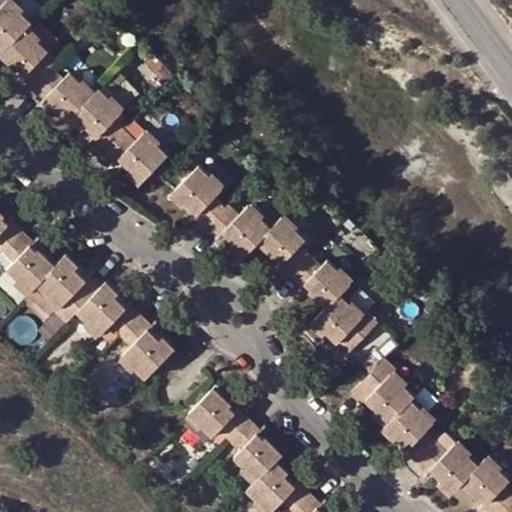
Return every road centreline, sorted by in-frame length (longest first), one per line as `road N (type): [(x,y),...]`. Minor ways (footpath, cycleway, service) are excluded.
road 1 (residential): [(0,132),(42,178),(225,304)]
road 2 (residential): [(252,335),(396,511)]
